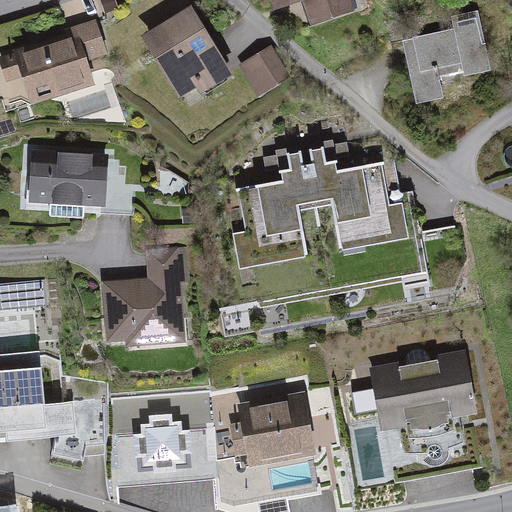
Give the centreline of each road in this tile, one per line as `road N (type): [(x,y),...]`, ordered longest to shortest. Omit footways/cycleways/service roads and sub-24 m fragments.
road 1 (residential): [(240,0),(455,183)]
road 2 (residential): [(120,250),(0,259)]
